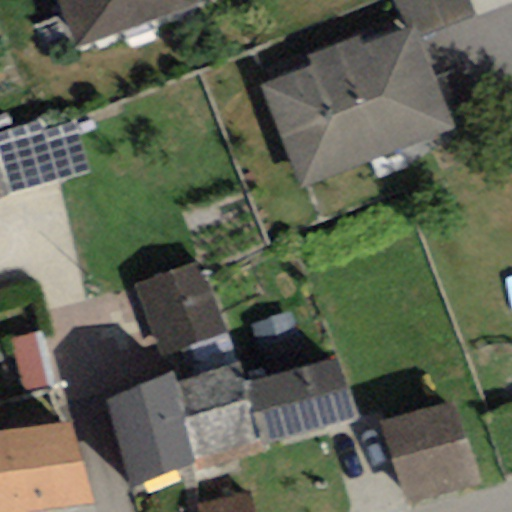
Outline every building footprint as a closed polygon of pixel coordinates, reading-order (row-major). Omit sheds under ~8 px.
[(52,0),(68,43),(179,4),(177,0),(52,0)] [(477,0),(412,0),(425,38),(483,19),(477,0)] [(400,38),(257,93),(291,182),(435,127),(400,38)] [(0,195),(24,189),(12,145),(0,148),(0,195)] [(139,288),(160,349),(212,331),(190,269),(139,288)] [(226,391),(244,446),(338,417),(320,361),(226,391)] [(99,401),(125,483),(244,446),(226,391),(164,410),(155,384),(99,401)] [(0,398),(0,449),(53,436),(40,388),(0,398)] [(374,435),(396,503),(462,483),(440,414),(374,435)] [(209,505),(209,511),(263,511),(263,501),(209,505)]
